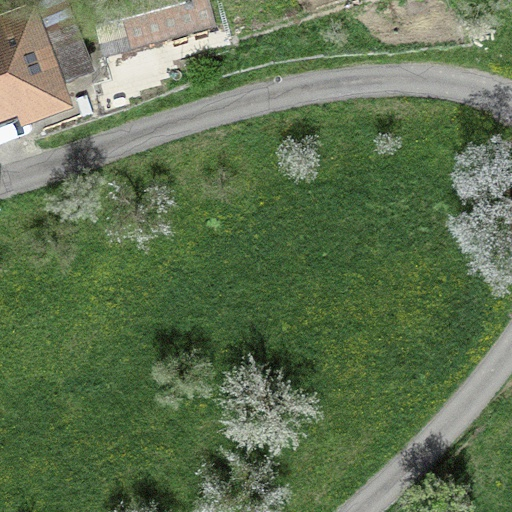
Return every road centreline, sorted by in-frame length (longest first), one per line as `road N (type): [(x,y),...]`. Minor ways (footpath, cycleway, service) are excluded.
road 1 (residential): [(511,99),(429,78),(347,81),(248,100),(0,178)]
road 2 (residential): [(351,511),(444,430),(511,341)]
